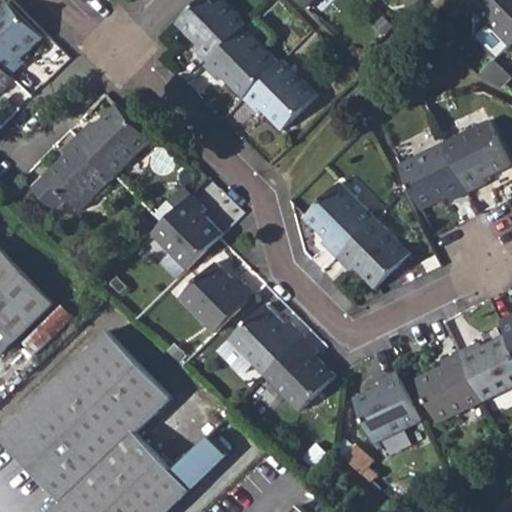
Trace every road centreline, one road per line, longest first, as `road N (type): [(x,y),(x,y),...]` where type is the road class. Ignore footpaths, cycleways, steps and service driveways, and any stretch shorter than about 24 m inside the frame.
road 1 (residential): [(109,55),(154,82),(268,201),(283,269),(348,335),(511,260)]
road 2 (residential): [(109,55),(16,151)]
